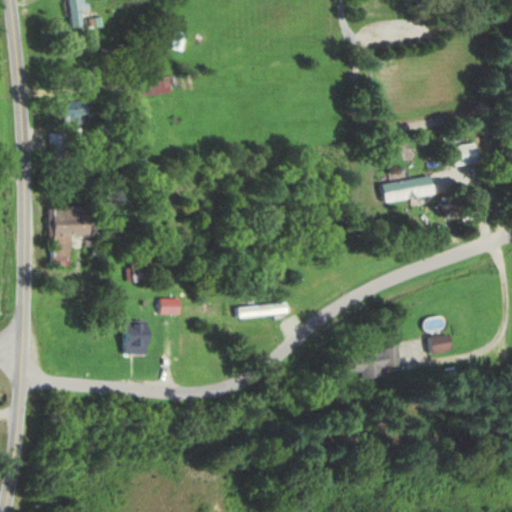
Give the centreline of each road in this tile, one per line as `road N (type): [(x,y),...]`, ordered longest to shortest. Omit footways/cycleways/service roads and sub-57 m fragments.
road 1 (residential): [(21,380),(185,392),(222,385),(260,367),(346,302),(511,230)]
road 2 (tertiary): [(0,472),(21,380),(28,236),(12,0)]
